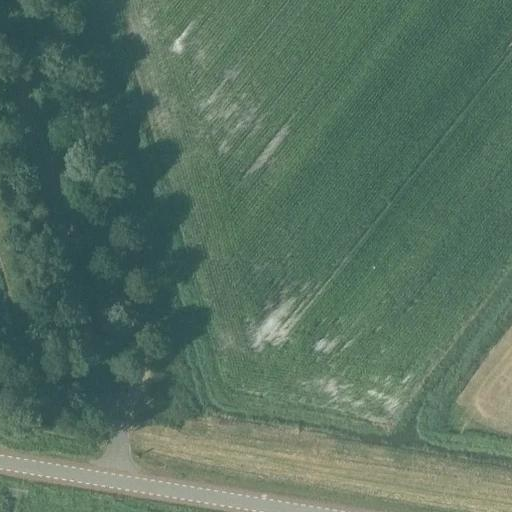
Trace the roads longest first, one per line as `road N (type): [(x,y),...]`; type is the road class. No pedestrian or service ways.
road 1 (track): [(511,499),(181,445),(181,388),(77,0)]
road 2 (secondary): [(286,511),(0,465)]
